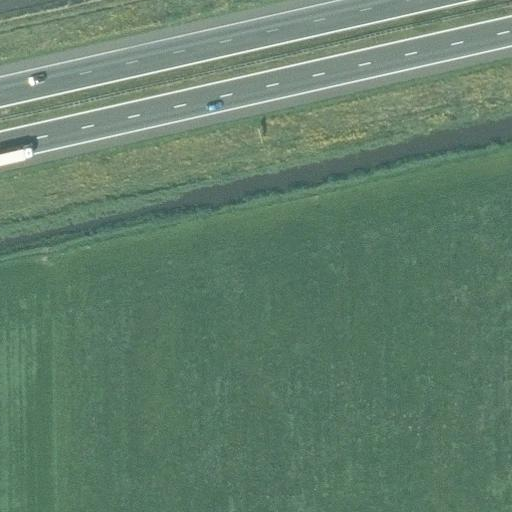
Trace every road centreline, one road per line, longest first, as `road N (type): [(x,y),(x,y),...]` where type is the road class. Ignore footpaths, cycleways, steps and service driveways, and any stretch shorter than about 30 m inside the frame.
road 1 (motorway): [(0,146),(511,31)]
road 2 (motorway): [(409,0),(0,92)]
